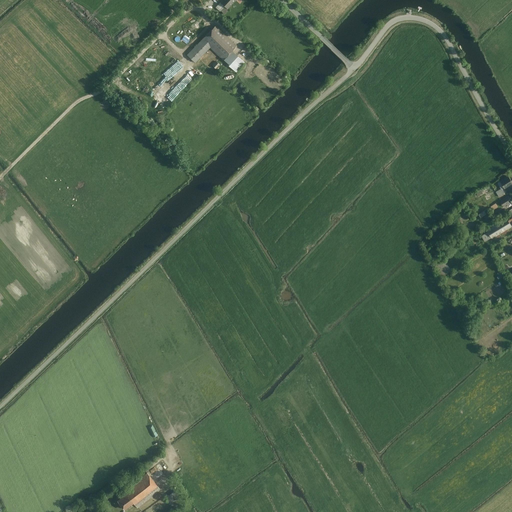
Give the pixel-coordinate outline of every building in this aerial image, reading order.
[(220,0),(218,3),(225,9),(232,0),(220,0)] [(214,25),(201,39),(209,47),(223,60),(236,46),(214,25)] [(201,39),(187,53),(196,61),(209,47),(201,39)] [(217,69),(221,65),(217,61),(213,65),(217,69)] [(172,95),(195,72),(189,67),(167,89),(172,95)] [(511,178),(510,175),(500,182),(505,190),(511,185),(511,178)] [(505,194),(501,189),(496,193),(499,197),(505,194)] [(509,197),(501,203),(504,207),(510,203),(511,205),(508,208),(511,213),(511,199),(511,200),(509,197)] [(495,204),(478,215),(480,219),(498,207),(495,204)] [(511,222),(511,217),(481,236),(485,243),(491,239),(492,241),(511,228),(511,226),(510,223),(511,222)] [(449,261),(441,262),(442,272),(450,272),(449,261)] [(155,428),(150,430),(154,439),(159,437),(155,428)] [(147,472),(124,490),(126,493),(117,499),(125,509),(134,502),(138,508),(161,490),(147,472)] [(172,492),(166,498),(174,506),(180,500),(172,492)]
